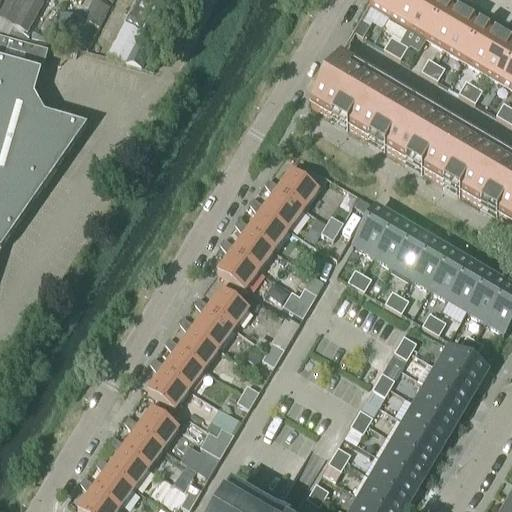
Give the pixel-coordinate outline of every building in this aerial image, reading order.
[(8,41),(14,30),(29,0),(8,0),(0,15),(0,37),(7,41),(8,41)] [(43,7),(31,0),(29,0),(14,30),(27,37),(43,7)] [(156,1),(154,0),(136,0),(107,58),(125,68),(158,3),(156,1)] [(376,0),(370,11),(388,21),(400,0),(376,0)] [(424,0),(400,0),(388,21),(406,32),(424,0)] [(427,0),(408,33),(426,44),(447,10),(430,0),(427,0)] [(92,28),(99,31),(110,11),(93,3),(81,25),(72,44),(71,47),(80,51),(92,28)] [(426,44),(445,55),(465,20),(447,10),(426,44)] [(81,25),(63,17),(54,35),(66,41),(72,44),(81,25)] [(445,55),(464,66),(484,32),(465,20),(445,55)] [(51,36),(55,28),(46,24),(43,32),(51,36)] [(361,26),(354,38),(363,44),(370,31),(361,26)] [(464,66),(482,77),(503,43),(484,32),(464,66)] [(0,256),(2,257),(88,134),(46,121),(35,102),(49,56),(0,41),(0,256)] [(383,55),(386,57),(392,60),(399,48),(391,43),(383,55)] [(482,77),(501,88),(511,69),(511,47),(503,43),(482,77)] [(392,60),(395,62),(400,65),(407,52),(399,48),(392,60)] [(150,54),(134,50),(125,68),(141,72),(150,54)] [(341,58),(311,110),(332,122),(330,125),(331,125),(335,119),(342,124),(370,76),(341,58)] [(421,77),(424,79),(429,82),(436,70),(428,65),(421,77)] [(511,69),(501,88),(511,94),(511,69)] [(429,82),(431,83),(437,87),(445,74),(436,70),(429,82)] [(389,87),(370,76),(342,124),(349,128),(346,134),(347,134),(348,132),(359,138),(389,87)] [(407,97),(389,87),(359,138),(369,144),(368,146),(368,147),(372,141),(379,145),(407,97)] [(458,99),(460,100),(467,104),(474,92),(466,87),(458,99)] [(467,104),(468,105),(475,109),(482,97),(474,92),(467,104)] [(426,108),(407,97),(379,145),(387,150),(383,156),(384,156),(385,154),(396,160),(426,108)] [(416,167),(432,141),(445,119),(426,108),(396,160),(406,166),(405,168),(406,169),(409,163),(416,167)] [(496,121),(504,126),(511,114),(503,109),(496,121)] [(445,119),(432,141),(416,167),(424,172),(420,178),(421,178),(423,176),(433,182),(464,131),(445,119)] [(483,142),(464,131),(433,182),(444,189),(443,191),(447,185),(454,190),(483,142)] [(501,153),(483,142),(454,190),(462,194),(458,200),(459,200),(460,198),(471,204),(497,159),(501,153)] [(511,159),(501,153),(497,159),(471,204),(481,210),(480,212),(481,213),(484,207),(492,211),(511,176),(511,159)] [(277,198),(303,217),(319,196),(307,188),(313,178),(299,168),(292,177),(280,193),(277,198)] [(511,176),(492,211),(499,216),(496,222),(498,220),(508,226),(511,219),(511,176)] [(289,237),(303,217),(277,198),(280,193),(269,185),(264,191),(274,202),(265,213),(263,217),(289,237)] [(364,219),(370,210),(360,204),(354,213),(364,219)] [(289,237),(263,217),(265,213),(254,205),(249,212),(259,222),(251,234),(248,237),(274,257),(289,237)] [(354,252),(373,263),(393,228),(374,217),(352,254),(353,254),(354,252)] [(343,229),(331,222),(326,230),(338,236),(343,229)] [(274,257),(248,237),(251,234),(239,225),(235,231),(244,243),(236,254),(233,257),(260,276),(274,257)] [(373,263),(392,274),(412,239),(393,228),(373,263)] [(338,236),(326,230),(321,239),(333,246),(338,238),(338,236)] [(392,274),(411,285),(431,250),(412,239),(392,274)] [(244,298),(260,276),(233,257),(236,254),(224,245),(220,251),(229,263),(217,279),(229,287),(243,298),(244,298)] [(411,285),(429,296),(450,261),(431,250),(411,285)] [(429,296),(448,307),(468,272),(450,261),(429,296)] [(448,307),(466,318),(487,283),(468,272),(448,307)] [(355,276),(347,288),(356,293),(363,281),(355,276)] [(356,293),(358,294),(364,298),(371,286),(363,281),(356,293)] [(466,318),(485,329),(505,294),(487,283),(466,318)] [(208,316),(234,335),(249,316),(237,307),(243,298),(229,287),(223,296),(222,296),(210,313),(208,316)] [(280,293),(272,304),(281,310),(289,299),(280,293)] [(511,298),(505,294),(485,329),(504,340),(503,343),(511,328),(511,298)] [(303,325),(311,310),(291,298),(283,313),(303,325)] [(392,298),(388,304),(385,310),(393,315),(400,302),(392,298)] [(393,315),(394,316),(401,320),(409,307),(400,302),(393,315)] [(208,316),(210,313),(199,304),(194,310),(204,322),(196,333),(193,336),(219,356),(234,335),(208,316)] [(429,320),(426,325),(422,332),(430,337),(438,324),(429,320)] [(219,356),(193,336),(196,333),(184,324),(179,331),(189,342),(181,353),(178,357),(204,376),(219,356)] [(430,337),(431,338),(438,342),(446,329),(438,324),(430,337)] [(466,341),(459,354),(467,359),(475,346),(466,341)] [(399,351),(402,352),(411,358),(416,350),(404,342),(399,351)] [(204,376),(178,357),(181,353),(169,344),(165,350),(174,362),(166,373),(163,377),(190,396),(204,376)] [(467,359),(470,360),(476,364),(483,351),(475,346),(467,359)] [(257,371),(265,359),(252,349),(243,361),(257,371)] [(268,358),(279,365),(284,356),(273,350),(268,358)] [(394,359),(397,361),(407,366),(411,358),(402,352),(399,351),(394,359)] [(450,355),(439,374),(473,394),(485,375),(448,353),(447,354),(450,355)] [(274,374),(279,365),(268,358),(263,367),(274,374)] [(174,417),(190,396),(163,377),(166,373),(154,364),(150,370),(159,382),(148,398),(159,407),(173,417),(174,417)] [(428,393),(462,413),(473,394),(439,374),(428,393)] [(377,388),(378,388),(389,395),(394,387),(382,380),(377,388)] [(248,392),(259,399),(266,387),(255,381),(248,392)] [(377,388),(372,396),(373,396),(385,404),(389,395),(378,388),(377,388)] [(238,409),(249,415),(259,399),(248,392),(238,409)] [(417,411),(451,432),(462,413),(428,393),(417,411)] [(385,404),(373,396),(366,407),(378,414),(385,404)] [(138,436),(164,455),(179,435),(167,426),(173,417),(159,407),(153,416),(153,415),(141,432),(138,436)] [(406,430),(440,450),(451,432),(417,411),(406,430)] [(355,425),(358,427),(368,433),(372,424),(360,417),(355,425)] [(149,475),(164,455),(138,436),(141,432),(129,423),(125,429),(134,441),(126,452),(123,456),(149,475)] [(350,433),(351,434),(363,441),(368,433),(358,427),(355,425),(350,433)] [(395,449),(429,469),(440,450),(406,430),(397,425),(386,444),(395,449)] [(363,441),(351,434),(345,444),(361,454),(367,443),(363,441)] [(229,451),(208,438),(199,453),(202,455),(211,460),(220,465),(229,451)] [(149,475),(123,456),(126,452),(114,444),(109,450),(119,461),(111,472),(109,475),(135,495),(149,475)] [(384,466),(384,467),(418,488),(429,469),(395,449),(384,466)] [(188,452),(180,467),(209,484),(220,465),(211,460),(202,455),(200,458),(188,452)] [(333,462),(334,463),(335,464),(346,470),(350,462),(338,454),(333,462)] [(333,462),(328,471),(341,478),(346,470),(335,464),(334,463),(333,462)] [(122,511),(135,495),(109,475),(111,472),(99,464),(95,470),(104,481),(96,492),(93,496),(114,511),(122,511)] [(384,467),(373,486),(407,506),(418,488),(384,467)] [(178,494),(161,483),(150,501),(167,511),(178,494)] [(81,511),(114,511),(93,496),(96,492),(85,484),(80,490),(90,501),(81,511)] [(373,486),(362,505),(374,511),(403,511),(407,506),(373,486)] [(187,500),(196,506),(201,497),(189,490),(184,498),(187,500)] [(311,500),(313,501),(324,507),(329,499),(316,491),(311,500)] [(254,511),(231,498),(223,511),(254,511)] [(191,511),(196,506),(187,500),(179,511),(191,511)] [(306,508),(307,508),(313,511),(320,511),(324,507),(313,501),(311,500),(306,508)]
